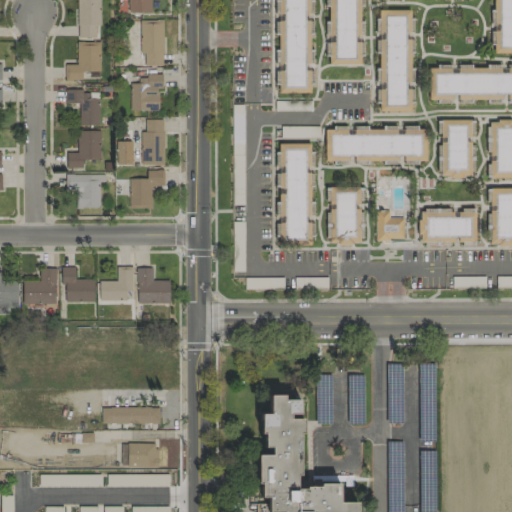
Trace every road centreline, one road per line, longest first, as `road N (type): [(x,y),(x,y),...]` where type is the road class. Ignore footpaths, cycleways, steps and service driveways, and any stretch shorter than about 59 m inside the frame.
road 1 (tertiary): [(195,310),(511,312)]
road 2 (tertiary): [(195,0),(196,236)]
road 3 (residential): [(35,235),(34,14)]
road 4 (tertiary): [(194,511),(195,310)]
road 5 (residential): [(0,235),(196,236)]
